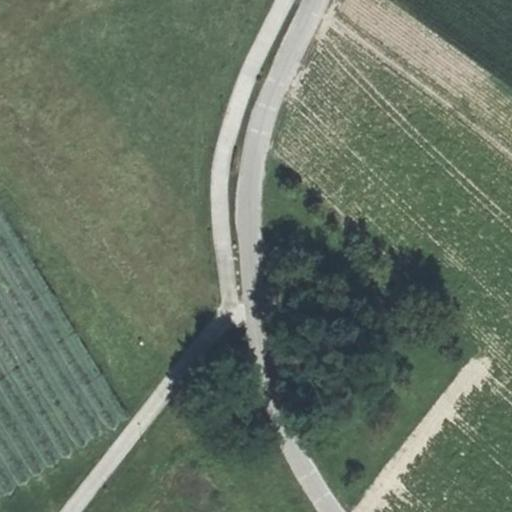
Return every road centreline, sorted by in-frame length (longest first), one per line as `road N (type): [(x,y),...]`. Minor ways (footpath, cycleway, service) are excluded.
road 1 (tertiary): [(316,0),(265,110),(248,218),(266,384),(296,461),(331,511)]
road 2 (track): [(254,304),(222,312),(71,511)]
